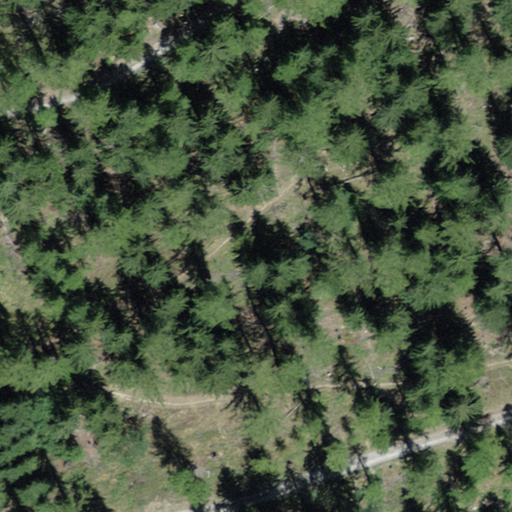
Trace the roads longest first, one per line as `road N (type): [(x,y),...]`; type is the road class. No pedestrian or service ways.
road 1 (track): [(511,416),(205,511)]
road 2 (track): [(0,109),(107,82),(230,0)]
